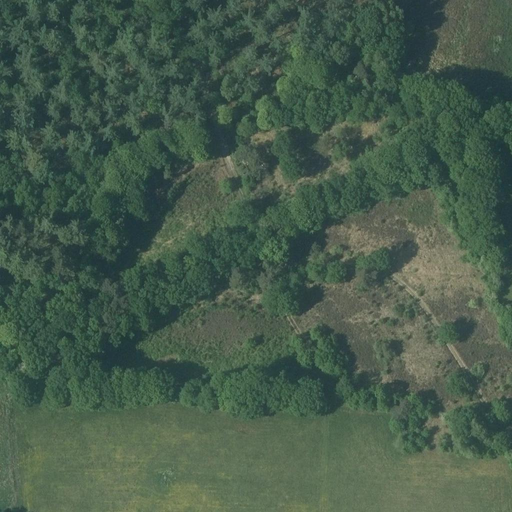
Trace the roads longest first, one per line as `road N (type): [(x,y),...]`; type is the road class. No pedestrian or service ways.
road 1 (track): [(179,0),(185,48),(261,255),(282,267),(344,262),(386,273),(412,293),(511,445)]
road 2 (track): [(262,260),(155,332),(39,388),(1,397)]
road 3 (track): [(211,120),(0,109)]
road 4 (track): [(327,408),(301,334),(262,273),(261,255)]
